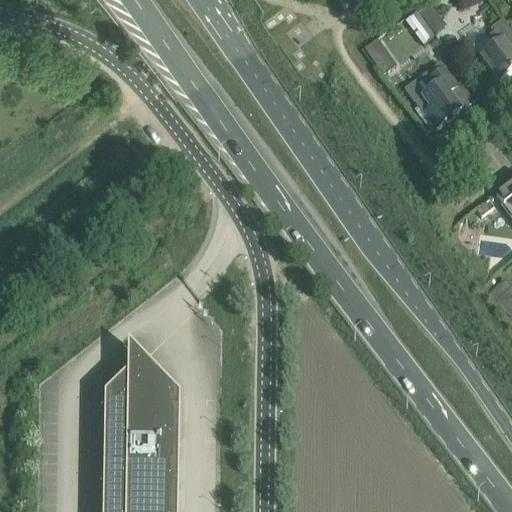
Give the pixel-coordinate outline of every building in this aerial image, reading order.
[(429,7),(418,15),(426,26),(432,22),(433,12),(429,7)] [(495,34),(486,41),(493,50),(479,60),(487,70),(499,86),(511,76),(511,56),(507,49),(511,45),(511,36),(504,26),(502,23),(492,31),(495,34)] [(426,84),(432,92),(421,100),(429,112),(422,117),(435,133),(461,114),(448,97),(458,90),(444,71),(426,84)] [(511,186),(495,199),(511,221),(510,222),(511,224),(511,186)] [(476,214),(481,220),(493,211),(487,204),(476,214)] [(511,294),(504,284),(490,295),(501,310),(511,301),(511,294)] [(176,511),(178,401),(142,363),(105,400),(102,511),(176,511)]
